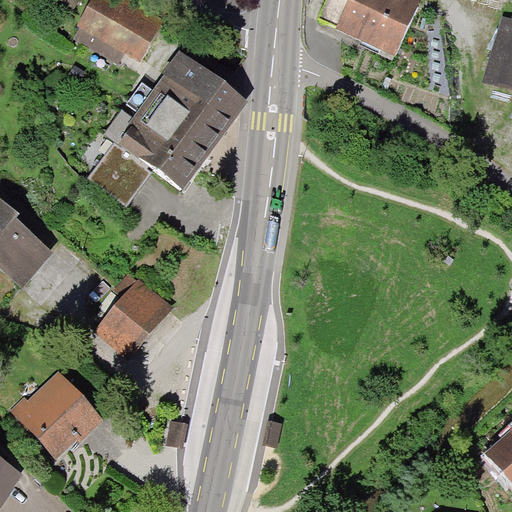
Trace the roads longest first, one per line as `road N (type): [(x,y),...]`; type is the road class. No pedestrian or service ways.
road 1 (secondary): [(273,39),(266,187),(209,511)]
road 2 (residential): [(273,39),(300,70),(364,97),(511,185)]
